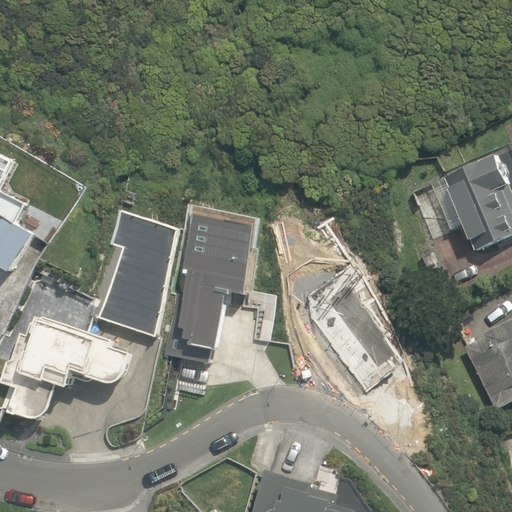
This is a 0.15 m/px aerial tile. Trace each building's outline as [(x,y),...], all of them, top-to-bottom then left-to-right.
[(0,273),(12,281),(39,238),(17,224),(29,207),(5,192),(0,188),(0,183),(15,160),(0,150),(0,273)] [(511,184),(511,181),(500,154),(444,177),(446,182),(427,190),(446,236),(462,229),(473,258),(511,241),(511,194),(509,186),(511,184)] [(119,247),(96,320),(159,345),(181,229),(123,207),(110,245),(119,247)] [(30,327),(26,338),(19,336),(0,389),(0,393),(5,395),(0,407),(0,409),(7,412),(7,413),(8,413),(8,414),(8,415),(8,416),(9,416),(9,417),(9,418),(10,419),(11,420),(12,421),(13,422),(14,422),(14,423),(15,423),(16,424),(17,424),(18,424),(18,425),(19,425),(40,428),(41,428),(42,428),(43,428),(43,427),(44,427),(45,427),(45,426),(46,426),(47,426),(47,425),(48,425),(48,424),(49,424),(49,423),(50,423),(50,422),(51,421),(51,420),(51,419),(52,419),(52,418),(52,417),(52,416),(52,415),(58,393),(73,396),(76,382),(110,391),(111,391),(111,392),(112,392),(113,392),(114,392),(115,393),(116,393),(117,393),(118,393),(119,392),(120,392),(121,392),(122,392),(122,391),(123,391),(124,391),(124,390),(125,390),(125,389),(126,389),(127,388),(127,387),(128,387),(128,386),(128,385),(129,385),(129,384),(134,371),(134,370),(134,369),(134,368),(134,367),(134,366),(134,365),(133,365),(133,364),(133,363),(133,362),(132,362),(132,361),(132,360),(131,359),(131,358),(130,358),(130,357),(129,357),(129,356),(128,356),(128,355),(127,355),(127,354),(126,354),(125,353),(111,350),(114,337),(46,320),(45,320),(44,320),(43,320),(42,320),(41,320),(40,320),(39,320),(38,320),(38,321),(37,321),(36,321),(35,322),(34,322),(34,323),(33,323),(32,324),(31,325),(31,326),(30,326),(30,327)] [(511,406),(511,326),(467,346),(496,414),(511,406)] [(292,380),(295,352),(286,351),(286,344),(269,342),(263,384),(276,385),(277,378),(292,380)] [(322,490),(273,476),(262,511),(348,511),(318,503),(322,490)]
